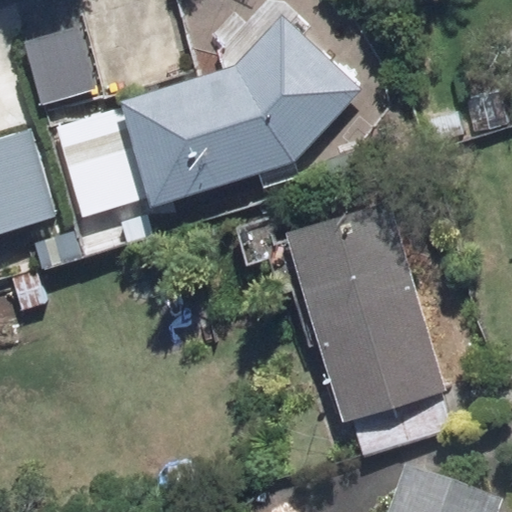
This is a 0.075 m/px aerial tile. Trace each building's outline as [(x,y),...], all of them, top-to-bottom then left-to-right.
[(288,27),(247,71),(130,105),(132,112),(70,130),(92,205),(153,187),(157,199),(295,159),(358,92),(288,27)] [(96,88),(81,33),(33,46),(49,101),(96,88)] [(501,93),(479,97),(486,130),(508,125),(501,93)] [(0,230),(52,215),(28,136),(0,144),(0,230)] [(386,210),(300,237),(353,410),(440,383),(386,210)] [(486,511),(415,487),(406,511),(486,511)]
